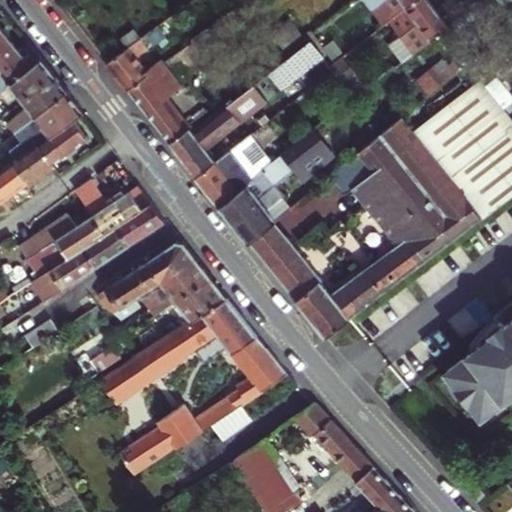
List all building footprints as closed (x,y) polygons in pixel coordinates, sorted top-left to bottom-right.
[(405,5),(411,0),(364,0),(383,23),(387,20),(401,8),(405,5)] [(402,38),(412,51),(446,24),(428,0),(411,0),(405,5),(401,8),(387,20),(402,38)] [(290,19),(273,32),(282,43),(299,30),(290,19)] [(146,34),(155,46),(166,37),(158,25),(146,34)] [(0,64),(18,50),(5,35),(0,28),(0,64)] [(123,36),(131,46),(141,38),(134,28),(123,36)] [(131,46),(107,64),(127,90),(146,74),(134,59),(149,47),(141,38),(131,46)] [(401,60),(412,51),(402,38),(391,47),(401,60)] [(330,66),(311,41),(297,51),(310,66),(320,79),(332,69),(330,66)] [(334,42),(325,49),(334,60),(343,53),(334,42)] [(0,64),(0,92),(9,85),(31,67),(24,59),(18,50),(0,64)] [(297,51),(253,86),(265,102),(310,66),(297,51)] [(355,97),(367,87),(342,57),(330,66),(332,69),(339,77),(355,97)] [(0,119),(22,102),(54,76),(46,67),(40,59),(31,67),(9,85),(0,92),(0,119)] [(146,74),(127,90),(169,145),(190,129),(166,98),(182,85),(162,61),(146,74)] [(5,123),(13,133),(19,128),(20,130),(35,118),(67,92),(60,85),(54,76),(22,102),(27,107),(5,123)] [(262,257),(327,337),(511,194),(511,113),(485,76),(420,124),(425,131),(418,137),(401,115),(323,181),(329,188),(358,165),(362,169),(370,163),(376,170),(355,185),(399,244),(360,274),(339,290),(331,296),(289,237),(262,257)] [(326,86),(343,106),(355,97),(350,91),(339,77),(326,86)] [(265,102),(253,86),(194,133),(173,149),(184,163),(195,177),(215,161),(207,149),(265,102)] [(9,154),(16,163),(36,148),(74,121),(84,114),(75,103),(67,92),(35,118),(20,130),(19,128),(13,133),(21,145),(9,154)] [(74,121),(36,148),(50,166),(88,137),(74,121)] [(190,129),(169,145),(172,147),(173,149),(194,133),(192,131),(190,129)] [(276,220),(291,208),(276,186),(296,169),(307,184),(339,159),(315,129),(273,163),(269,166),(254,179),(219,207),(248,244),(250,243),(276,220)] [(269,166),(273,163),(250,133),(230,149),(254,179),(269,166)] [(16,163),(0,174),(0,204),(11,196),(13,199),(36,182),(34,179),(50,166),(36,148),(16,163)] [(215,161),(195,177),(219,207),(254,179),(230,149),(229,150),(215,161)] [(76,189),(78,193),(95,181),(92,178),(76,189)] [(94,215),(92,216),(92,217),(103,233),(117,223),(151,200),(138,184),(110,203),(95,181),(78,193),(94,215)] [(117,223),(131,244),(167,220),(151,200),(117,223)] [(103,233),(92,217),(88,220),(79,226),(68,210),(20,244),(41,275),(50,269),(62,261),(85,245),(103,233)] [(250,243),(262,257),(289,237),(276,220),(250,243)] [(99,265),(131,244),(117,223),(103,233),(85,245),(99,265)] [(295,232),(289,237),(331,296),(339,290),(334,284),(295,232)] [(188,248),(181,239),(144,263),(159,282),(195,256),(188,248)] [(85,245),(62,261),(50,269),(64,288),(99,265),(85,245)] [(175,302),(210,275),(203,266),(195,256),(159,282),(161,284),(175,302)] [(159,282),(144,263),(138,268),(151,288),(159,282)] [(138,268),(98,294),(107,308),(113,314),(135,299),(151,288),(138,268)] [(355,268),(334,284),(339,290),(360,274),(355,268)] [(41,275),(17,291),(31,311),(64,288),(50,269),(41,275)] [(164,311),(177,327),(187,320),(189,322),(190,323),(228,298),(210,276),(175,302),(164,311)] [(175,302),(161,284),(143,298),(156,317),(158,316),(163,311),(175,302)] [(157,426),(174,450),(178,448),(187,461),(209,447),(200,433),(288,374),(277,361),(267,348),(242,367),(251,378),(240,385),(242,388),(192,421),(160,372),(216,335),(232,356),(257,335),(228,298),(190,323),(189,322),(98,382),(111,401),(131,389),(157,426)] [(140,306),(135,299),(113,314),(120,320),(140,306)] [(486,416),(511,395),(511,316),(510,318),(506,314),(492,326),(495,330),(447,368),(466,392),(486,416)] [(57,332),(49,321),(22,339),(30,350),(57,332)] [(125,340),(117,329),(105,337),(114,349),(117,347),(126,342),(125,340)] [(232,356),(242,367),(267,348),(257,335),(232,356)] [(103,376),(123,362),(114,349),(112,346),(93,360),(103,376)] [(313,403),(233,462),(266,511),(296,511),(302,508),(300,506),(281,477),(269,461),(274,457),(269,451),(302,428),(311,438),(316,435),(345,466),(360,453),(337,428),(313,403)] [(174,450),(157,426),(117,454),(133,478),(174,450)] [(354,482),(372,466),(360,453),(345,466),(341,469),(354,482)] [(414,511),(372,466),(354,482),(377,507),(369,511),(414,511)] [(289,472),(281,477),(300,506),(309,500),(289,472)] [(466,490),(479,504),(487,498),(474,483),(466,490)]
